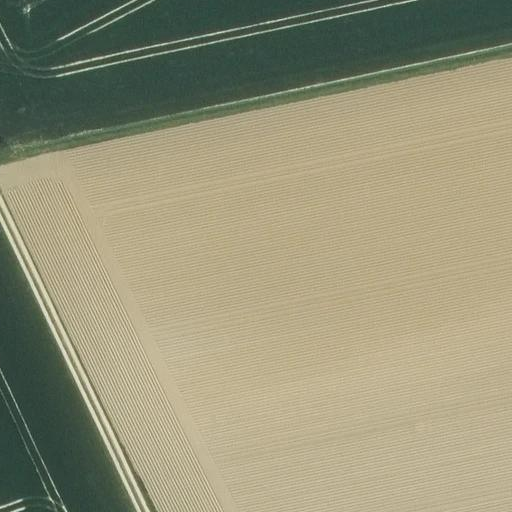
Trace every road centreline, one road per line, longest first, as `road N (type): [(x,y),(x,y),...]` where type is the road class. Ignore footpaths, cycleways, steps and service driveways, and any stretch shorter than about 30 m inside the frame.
road 1 (track): [(0,159),(511,55)]
road 2 (track): [(148,511),(0,205)]
